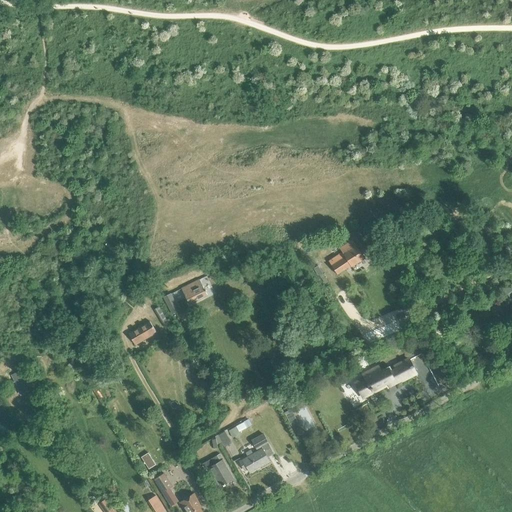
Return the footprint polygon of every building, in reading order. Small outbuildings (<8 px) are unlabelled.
[(331,265),(337,274),(350,266),(351,267),(364,258),(353,240),(339,248),(345,257),(331,265)] [(327,248),(319,253),(322,258),(330,253),(327,248)] [(181,289),(189,305),(207,296),(199,280),(181,289)] [(163,298),(171,314),(174,312),(178,310),(170,294),(163,298)] [(129,334),(130,337),(135,345),(156,332),(149,321),(129,334)] [(419,361),(414,363),(412,358),(402,363),(401,359),(386,367),(388,370),(378,375),(385,388),(404,379),(403,377),(416,371),(418,375),(438,365),(431,351),(417,358),(419,361)] [(20,388),(28,383),(24,377),(16,382),(20,388)] [(398,410),(390,412),(392,420),(400,418),(398,410)] [(253,413),(243,417),(246,424),(256,420),(253,413)] [(297,426),(290,413),(282,416),(289,430),(297,426)] [(235,427),(229,431),(233,438),(239,434),(235,427)] [(218,435),(221,440),(225,447),(231,443),(225,431),(218,435)] [(252,440),(256,448),(267,442),(263,434),(252,440)] [(248,470),(250,472),(269,461),(262,449),(242,460),(239,462),(245,472),(248,470)] [(214,477),(209,480),(214,488),(219,486),(220,487),(234,479),(223,459),(220,453),(202,464),(205,470),(209,467),(214,477)] [(143,463),(148,470),(154,466),(149,459),(143,463)] [(154,479),(162,492),(172,486),(164,473),(158,477),(154,479)] [(202,511),(198,504),(200,503),(194,494),(180,503),(185,511),(202,511)] [(163,511),(164,511),(165,511),(156,496),(149,500),(156,511),(163,511)] [(98,504),(104,511),(114,511),(105,499),(98,504)] [(131,511),(125,502),(120,505),(124,511),(131,511)]
